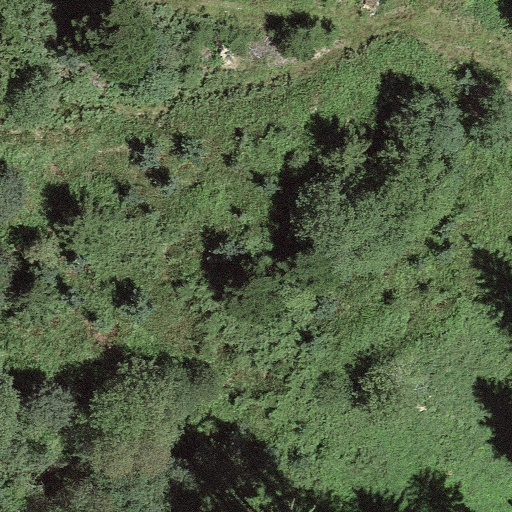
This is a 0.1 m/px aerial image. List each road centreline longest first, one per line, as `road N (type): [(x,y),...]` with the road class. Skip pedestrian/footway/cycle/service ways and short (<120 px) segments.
road 1 (track): [(0,117),(132,113),(336,71),(391,39),(407,0)]
road 2 (track): [(176,0),(511,44)]
